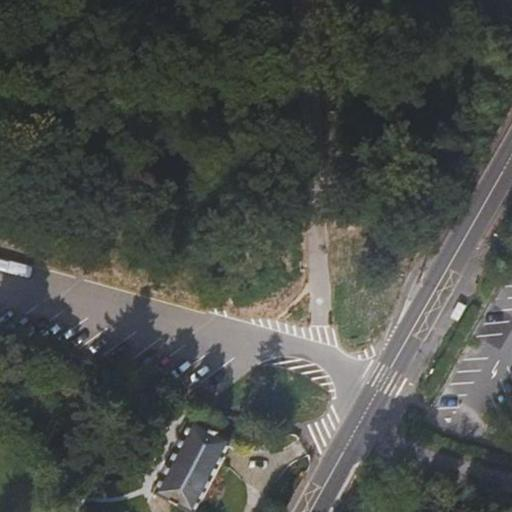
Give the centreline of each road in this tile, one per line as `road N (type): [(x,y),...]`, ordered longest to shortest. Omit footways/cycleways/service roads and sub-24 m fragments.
road 1 (secondary): [(377,392),(511,154)]
road 2 (secondary): [(377,392),(309,511)]
